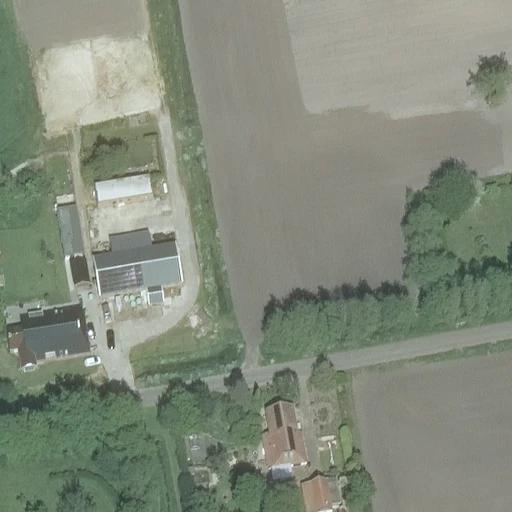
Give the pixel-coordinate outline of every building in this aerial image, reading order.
[(150,180),(95,189),(98,208),(154,200),(150,180)] [(77,212),(57,214),(64,262),(84,259),(77,212)] [(160,289),(181,286),(175,248),(92,261),(98,300),(144,293),(147,308),(163,305),(160,289)] [(72,289),(89,287),(85,262),(69,264),(72,289)] [(20,331),(6,333),(10,356),(18,354),(21,373),(36,371),(35,364),(89,355),(89,354),(81,310),(18,319),(20,331)] [(262,439),(269,472),(306,464),(300,435),(296,436),(291,410),(265,415),(270,437),(262,439)] [(342,505),(337,481),(303,487),(307,511),(331,511),(331,507),(342,505)]
